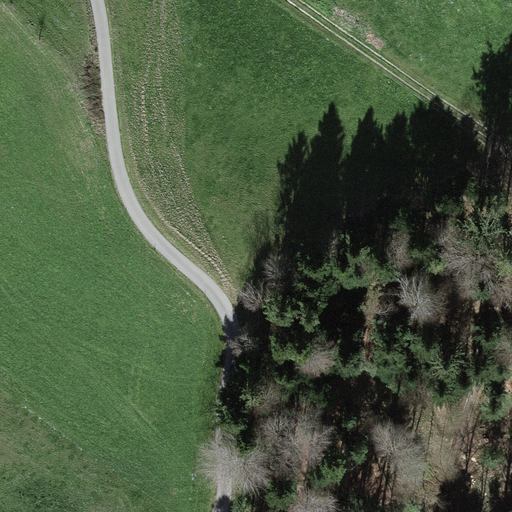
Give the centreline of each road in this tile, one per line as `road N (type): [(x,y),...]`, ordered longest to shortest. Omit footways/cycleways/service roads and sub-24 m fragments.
road 1 (track): [(511,235),(438,511)]
road 2 (track): [(291,0),(511,149)]
